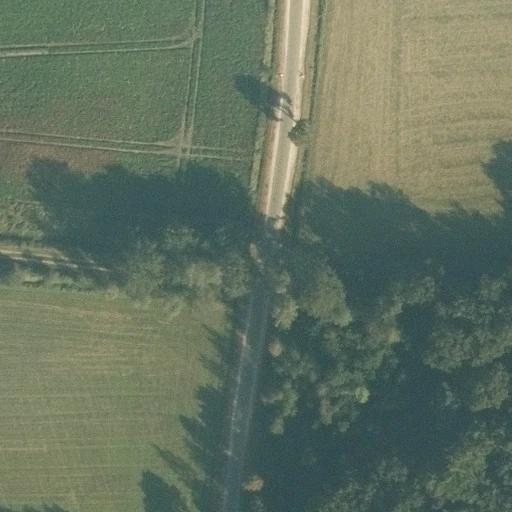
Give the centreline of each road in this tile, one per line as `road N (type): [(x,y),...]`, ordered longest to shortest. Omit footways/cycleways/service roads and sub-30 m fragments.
road 1 (unclassified): [(228,511),(290,77),(293,0)]
road 2 (track): [(0,257),(511,299)]
road 3 (track): [(511,385),(374,511)]
